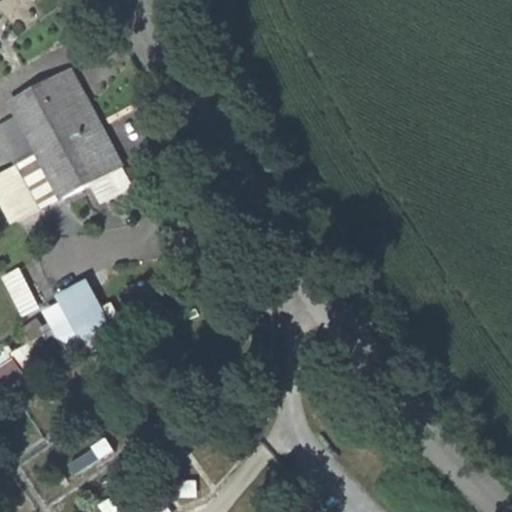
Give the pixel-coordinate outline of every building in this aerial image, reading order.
[(0,0),(0,12),(8,0),(7,0),(0,0)] [(43,150),(67,195),(84,186),(98,178),(127,164),(80,71),(19,103),(43,150)] [(19,103),(0,112),(0,119),(21,162),(43,150),(19,103)] [(43,150),(21,162),(45,206),(67,195),(43,150)] [(45,206),(21,162),(6,170),(0,172),(0,181),(20,219),(22,218),(45,206)] [(127,164),(98,178),(108,198),(112,196),(137,183),(127,164)] [(23,266),(7,275),(27,311),(42,303),(23,266)] [(63,293),(66,299),(51,308),(68,341),(114,318),(93,277),(63,293)] [(55,347),(48,337),(36,346),(43,356),(55,347)] [(9,339),(0,345),(0,386),(28,366),(18,352),(9,339)] [(36,346),(32,341),(18,352),(28,366),(43,356),(36,346)] [(111,436),(75,460),(82,470),(118,446),(111,436)] [(117,511),(112,503),(98,511),(117,511)]
